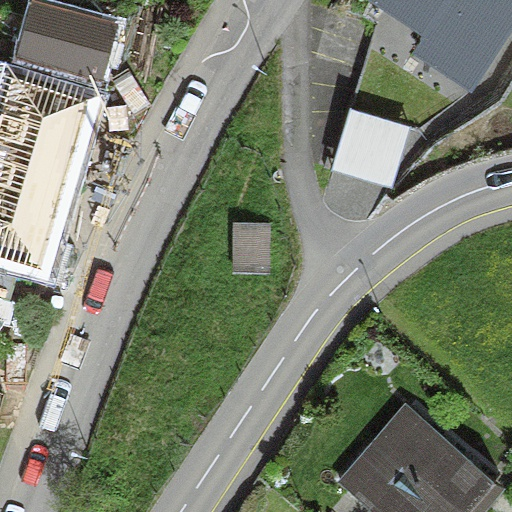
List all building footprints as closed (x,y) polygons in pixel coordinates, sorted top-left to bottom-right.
[(390,0),(425,23),(440,0),(390,0)] [(471,77),(511,15),(511,0),(440,0),(425,23),(414,39),(471,77)] [(31,8),(19,52),(92,72),(104,29),(31,8)] [(45,267),(37,265),(85,97),(6,73),(0,92),(0,258),(44,270),(45,267)] [(338,169),(366,177),(381,121),(353,113),(338,169)] [(409,129),(381,121),(366,177),(394,185),(409,129)] [(263,226),(231,225),(228,271),(261,273),(263,226)] [(459,511),(463,511),(489,483),(407,412),(370,455),(361,447),(333,480),(370,511),(455,511),(457,510),(459,511)]
